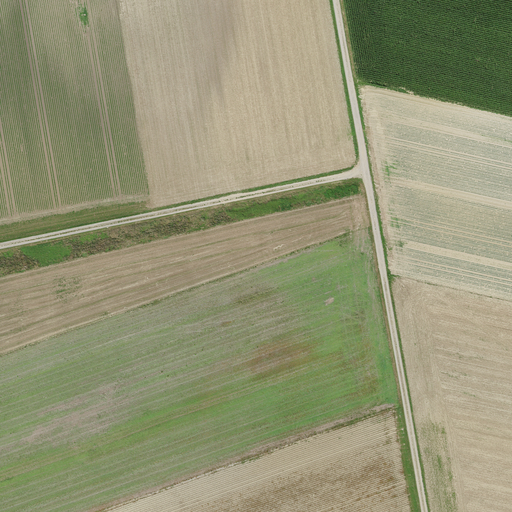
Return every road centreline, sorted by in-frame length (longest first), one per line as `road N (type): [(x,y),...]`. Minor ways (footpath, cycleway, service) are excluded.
road 1 (track): [(336,0),(364,165),(0,249)]
road 2 (track): [(423,511),(364,165)]
